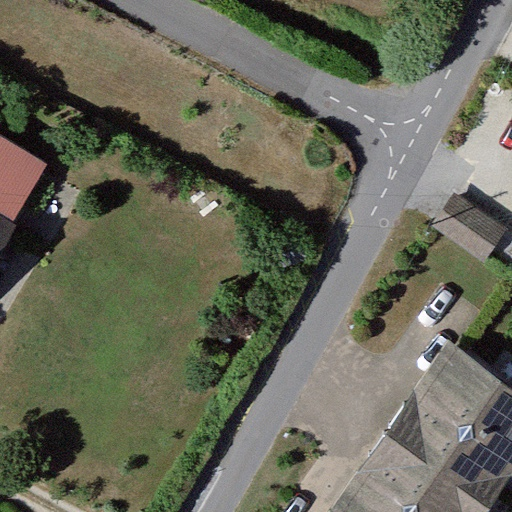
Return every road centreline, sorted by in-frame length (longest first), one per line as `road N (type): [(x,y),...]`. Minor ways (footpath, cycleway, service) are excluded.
road 1 (residential): [(218,511),(414,141)]
road 2 (residential): [(414,141),(147,0)]
road 3 (residential): [(414,141),(495,0)]
